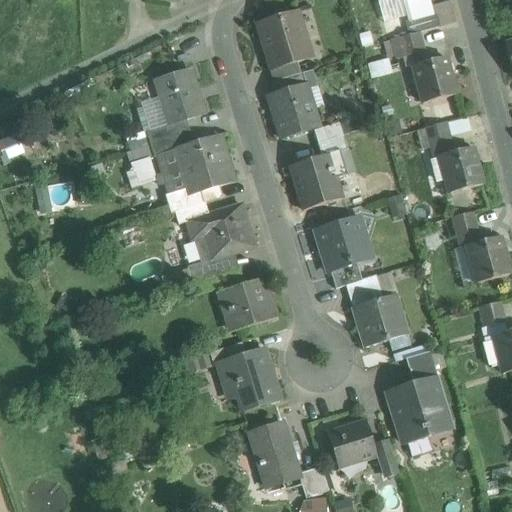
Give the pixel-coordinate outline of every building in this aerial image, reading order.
[(383,0),(384,2),(378,3),(384,24),(406,18),(407,22),(433,15),(431,8),(429,0),(383,0)] [(450,2),(431,8),(433,15),(434,15),(438,29),(456,24),(450,2)] [(296,14),(258,25),(271,69),(272,71),(297,64),(310,60),(296,14)] [(433,15),(407,22),(411,36),(419,34),(438,29),(434,15),(433,15)] [(404,59),(424,53),(419,34),(411,36),(392,41),(397,61),(404,59)] [(407,69),(413,67),(427,64),(424,53),(404,59),(407,69)] [(370,77),(391,74),(388,59),(368,62),(370,77)] [(427,64),(413,67),(423,105),(456,96),(450,76),(446,60),(446,59),(427,64)] [(297,64),(272,71),(271,69),(268,70),(273,84),(300,75),(297,64)] [(190,72),(155,83),(168,127),(186,121),(204,116),(190,72)] [(300,75),(273,84),(276,95),(304,87),(300,75)] [(276,95),(268,98),(281,141),(319,129),(306,86),(304,87),(276,95)] [(428,121),(450,114),(447,103),(425,109),(428,121)] [(186,121),(168,127),(146,133),(150,147),(190,134),(186,121)] [(339,124),(313,132),(317,145),(343,138),(343,137),(339,124)] [(445,124),(426,129),(431,149),(450,143),(445,124)] [(15,134),(0,140),(0,150),(4,160),(23,152),(15,134)] [(190,134),(150,147),(154,159),(158,158),(174,153),(174,152),(193,146),(190,134)] [(317,145),(321,158),(340,153),(340,154),(347,151),(343,137),(343,138),(317,145)] [(193,146),(174,152),(174,153),(158,158),(170,196),(183,192),(185,197),(187,196),(188,198),(201,193),(234,184),(220,138),(193,146)] [(450,143),(431,149),(433,159),(439,158),(453,154),(450,143)] [(453,154),(439,158),(449,195),(482,187),(477,167),(472,150),(473,150),(472,149),(453,154)] [(321,158),(289,168),(303,213),(342,201),(335,180),(347,177),(340,154),(340,153),(321,158)] [(73,184),(49,189),(54,212),(79,207),(73,184)] [(201,193),(188,198),(187,196),(185,197),(183,192),(170,196),(165,198),(170,216),(174,215),(205,205),(201,193)] [(205,205),(174,215),(178,227),(187,224),(187,223),(208,216),(205,205)] [(208,216),(187,223),(187,224),(200,265),(200,266),(231,257),(254,250),(240,207),(208,216)] [(452,219),(457,239),(477,233),(472,214),(452,219)] [(356,222),(318,234),(329,272),(356,264),(368,260),(356,222)] [(477,233),(457,239),(460,249),(466,248),(480,244),(477,233)] [(480,244),(466,248),(476,285),(509,277),(504,257),(503,257),(499,240),(500,240),(499,239),(480,244)] [(231,257),(200,266),(200,265),(186,269),(191,285),(235,271),(231,257)] [(356,264),(329,272),(335,290),(345,287),(362,282),(356,264)] [(235,271),(191,285),(195,298),(217,291),(218,295),(241,288),(235,271)] [(362,282),(345,287),(352,310),(382,301),(375,278),(362,282)] [(241,288),(218,295),(224,315),(235,312),(240,331),(275,320),(268,297),(261,299),(256,283),(241,288)] [(382,301),(352,310),(364,350),(388,343),(391,353),(410,348),(395,297),(382,301)] [(479,309),(484,330),(504,324),(499,304),(479,309)] [(507,334),(504,324),(484,330),(480,331),(491,371),(500,368),(492,338),(507,334)] [(511,332),(507,334),(492,338),(500,368),(502,376),(511,372),(511,332)] [(242,344),(209,355),(213,369),(219,367),(219,366),(246,357),(242,344)] [(246,357),(219,366),(219,367),(225,388),(234,385),(243,413),(278,402),(268,372),(270,372),(264,352),(246,357)] [(429,354),(405,361),(412,386),(433,380),(433,381),(436,380),(429,354)] [(412,386),(385,395),(392,419),(396,418),(405,447),(428,440),(428,439),(429,439),(427,432),(450,425),(444,407),(441,407),(433,381),(433,380),(412,386)] [(364,421),(325,434),(338,473),(376,461),(377,460),(372,447),(364,421)] [(283,426),(248,436),(265,490),(299,480),(300,479),(299,476),(283,426)] [(387,442),(372,447),(377,460),(376,461),(381,476),(389,479),(398,476),(387,442)] [(321,469),(299,476),(300,479),(299,480),(305,501),(328,494),(321,469)]
